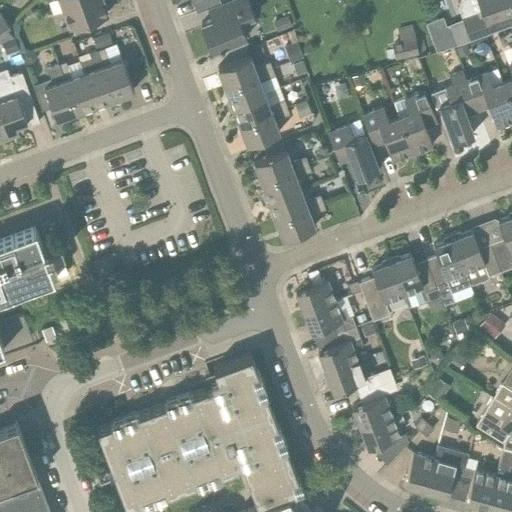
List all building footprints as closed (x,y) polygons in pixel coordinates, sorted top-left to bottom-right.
[(62,0),(73,29),(107,14),(101,0),(62,0)] [(221,2),(219,0),(191,0),(196,12),(221,2)] [(239,22),(250,17),(253,16),(247,0),(228,0),(205,9),(209,20),(201,24),(212,51),(245,38),(239,22)] [(511,11),(511,0),(466,0),(463,7),(471,29),(433,43),(436,52),(471,41),(511,25),(511,22),(508,13),(511,11)] [(0,42),(13,36),(7,27),(10,26),(6,20),(1,13),(0,14),(0,42)] [(291,27),(287,15),(271,21),(275,32),(291,27)] [(83,31),(81,25),(73,29),(72,29),(74,35),(83,31)] [(395,59),(418,54),(413,25),(397,28),(399,40),(392,42),(395,59)] [(112,43),(108,31),(92,37),(96,49),(112,43)] [(18,50),(13,36),(1,42),(5,55),(18,50)] [(415,38),(418,54),(426,52),(423,37),(415,38)] [(302,57),(297,42),(291,44),(284,46),(289,62),(302,57)] [(470,53),(466,44),(455,47),(459,57),(470,53)] [(134,90),(122,58),(110,62),(104,47),(98,49),(115,97),(134,90)] [(91,57),(80,61),(97,109),(100,108),(102,104),(101,102),(115,97),(98,49),(90,52),(91,57)] [(32,63),(35,56),(33,50),(23,54),(27,65),(32,63)] [(225,86),(272,68),(269,61),(254,67),(250,55),(218,67),(225,86)] [(66,61),(58,64),(75,111),(88,107),(89,109),(92,110),(97,109),(80,61),(79,61),(79,60),(67,64),(66,61)] [(306,72),(302,60),(292,64),(296,75),(306,72)] [(410,62),(413,72),(421,70),(417,60),(410,62)] [(511,107),(511,62),(508,64),(511,74),(511,77),(502,81),(511,107)] [(47,67),(51,78),(33,84),(42,110),(51,106),(56,118),(75,111),(58,64),(53,66),(53,65),(47,67)] [(227,107),(264,93),(260,82),(275,76),(272,68),(225,86),(230,99),(228,100),(226,104),(227,107)] [(497,68),(465,79),(477,111),(489,107),(496,126),(511,119),(511,107),(502,81),(497,68)] [(477,111),(465,79),(462,69),(448,74),(452,85),(445,87),(450,100),(438,104),(452,142),(473,134),(466,115),(477,111)] [(21,71),(9,75),(11,80),(0,84),(0,109),(9,135),(19,131),(16,125),(25,122),(27,126),(39,121),(21,71)] [(365,84),(361,73),(352,76),(356,87),(365,84)] [(398,115),(412,152),(432,145),(425,126),(436,122),(425,90),(404,98),(403,97),(393,101),(398,115)] [(269,105),(264,93),(227,107),(229,111),(233,113),(235,112),(239,125),(287,107),(284,99),(269,105)] [(310,113),(305,100),(294,104),(299,117),(310,113)] [(412,152),(398,115),(387,119),(382,106),(362,113),(373,145),(385,141),(392,160),(412,152)] [(289,114),(287,107),(239,125),(247,144),(279,132),(274,120),(289,114)] [(0,109),(0,138),(9,135),(0,109)] [(348,123),(327,130),(339,162),(350,158),(357,177),(378,169),(364,132),(353,136),(348,123)] [(285,149),(253,161),(261,181),(308,163),(305,156),(290,162),(285,149)] [(308,163),(261,181),(265,193),(264,194),(262,198),(263,202),(300,188),(296,176),(311,171),(308,163)] [(305,200),(300,188),(263,202),(265,206),(269,207),(270,207),(275,219),(322,202),(320,194),(305,200)] [(322,202),(275,219),(283,239),(315,227),(310,214),(325,209),(322,202)] [(511,254),(511,252),(511,210),(511,211),(511,212),(507,215),(508,217),(498,221),(504,237),(490,242),(501,271),(511,266),(511,254)] [(451,233),(470,282),(501,271),(490,242),(479,246),(472,230),(462,234),(461,232),(457,234),(456,232),(451,233)] [(439,294),(470,282),(451,233),(447,235),(447,237),(443,239),(443,241),(433,245),(437,255),(426,259),(439,294)] [(0,357),(1,358),(4,357),(3,355),(12,351),(0,319),(0,304),(54,285),(46,264),(63,258),(60,248),(43,255),(35,234),(0,247),(0,357)] [(439,294),(426,259),(414,263),(411,253),(400,257),(400,255),(395,257),(394,255),(389,256),(403,293),(408,306),(427,300),(428,302),(440,297),(439,294)] [(374,275),(358,281),(361,290),(373,320),(390,313),(385,300),(403,293),(389,256),(385,258),(386,260),(381,262),(381,264),(371,268),(374,275)] [(311,284),(321,281),(316,269),(306,272),(311,284)] [(295,290),(303,311),(334,299),(326,279),(321,281),(311,284),(295,290)] [(361,290),(358,281),(357,280),(347,284),(351,293),(361,290)] [(345,329),(334,299),(303,311),(311,332),(332,324),(335,333),(346,329),(345,329)] [(494,338),(505,325),(490,312),(478,326),(494,338)] [(28,342),(35,338),(23,314),(16,318),(28,342)] [(357,325),(367,322),(364,314),(354,317),(357,325)] [(456,334),(461,332),(468,330),(464,318),(451,322),(455,334),(456,334)] [(56,337),(51,325),(41,329),(46,341),(50,340),(56,337)] [(326,371),(357,359),(352,347),(359,345),(361,341),(355,325),(345,329),(346,329),(335,333),(339,342),(318,350),(326,371)] [(437,365),(444,355),(439,352),(432,353),(428,359),(437,365)] [(257,370),(251,353),(213,367),(217,378),(210,380),(212,386),(206,386),(189,393),(189,391),(166,400),(166,401),(135,413),(135,412),(112,420),(112,422),(96,428),(126,509),(143,502),(143,504),(166,495),(166,494),(197,482),(197,484),(220,475),(220,474),(236,467),(236,466),(242,464),(257,506),(296,491),(303,488),(299,477),(297,478),(285,447),(287,446),(278,423),(277,424),(265,393),(267,392),(258,369),(257,370)] [(458,371),(466,360),(455,353),(448,364),(458,371)] [(427,364),(423,355),(409,360),(412,370),(427,364)] [(363,377),(357,359),(326,371),(333,392),(355,384),(358,393),(368,389),(394,380),(389,368),(363,377)] [(439,401),(449,385),(437,377),(426,394),(439,401)] [(394,380),(368,389),(358,393),(361,402),(352,406),(360,426),(391,415),(383,394),(397,388),(394,380)] [(511,389),(501,382),(491,399),(511,411),(511,389)] [(511,432),(511,411),(491,399),(474,425),(503,442),(510,431),(511,432)] [(411,422),(419,429),(426,421),(418,414),(411,422)] [(399,435),(391,415),(360,426),(368,447),(399,435)] [(456,434),(460,420),(446,416),(442,430),(456,434)] [(0,511),(50,511),(39,480),(31,461),(17,421),(14,422),(15,424),(0,429),(0,511)] [(426,421),(419,429),(426,436),(433,428),(426,421)] [(434,458),(425,490),(446,496),(452,474),(463,477),(466,467),(465,466),(468,452),(437,444),(433,457),(434,458)] [(495,475),(486,507),(503,511),(507,511),(511,497),(511,479),(506,478),(510,465),(511,465),(511,449),(502,447),(499,458),(495,475)] [(434,458),(433,457),(412,452),(403,484),(425,490),(434,458)] [(99,478),(109,474),(106,465),(96,469),(99,478)] [(465,501),(486,507),(495,475),(466,467),(463,477),(471,479),(465,501)] [(322,511),(323,511),(315,506),(311,511),(304,504),(298,494),(296,491),(257,506),(241,511),(322,511)]
